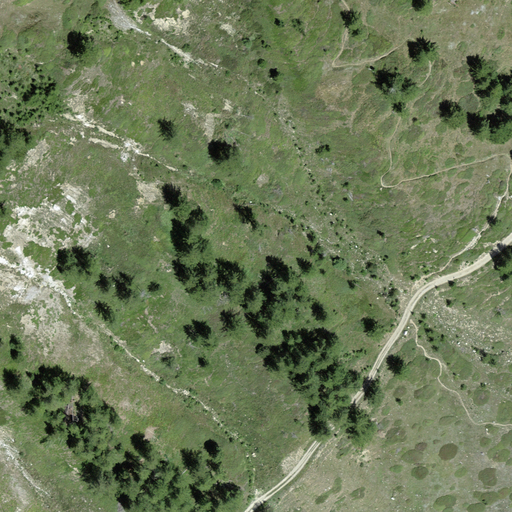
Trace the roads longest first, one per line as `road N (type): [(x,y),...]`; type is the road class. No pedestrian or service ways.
road 1 (track): [(248,511),(291,476),(365,387),(406,315)]
road 2 (track): [(412,303),(511,236)]
